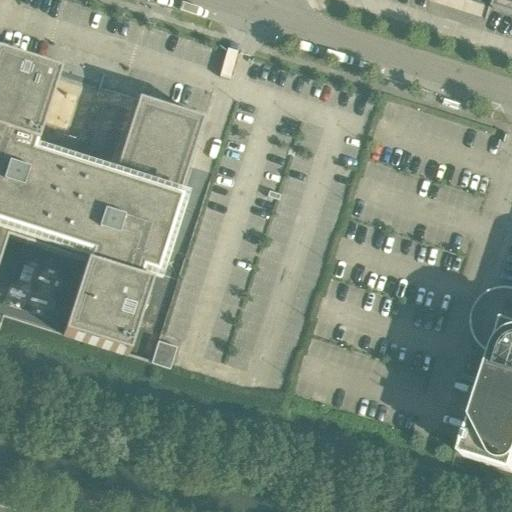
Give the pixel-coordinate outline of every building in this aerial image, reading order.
[(511,0),(497,0),(494,11),(511,16),(511,0)] [(62,337),(127,358),(203,121),(138,100),(115,172),(72,159),(72,158),(72,156),(71,155),(70,153),(69,152),(68,152),(67,151),(65,151),(64,151),(62,151),(61,152),(60,153),(59,154),(36,147),(59,75),(0,56),(0,257),(6,237),(86,262),(62,337)] [(267,198),(278,202),(280,196),(269,192),(267,198)] [(511,295),(511,296),(508,295),(505,295),(502,295),(500,296),(497,297),(494,298),(491,299),(489,301),(486,303),(484,305),(482,307),(480,311),(479,313),(478,316),(478,319),(477,322),(477,325),(478,328),(478,331),(479,334),(481,336),(482,339),(484,341),(486,344),(488,346),(491,347),(494,349),(497,350),(495,356),(464,451),(463,456),(463,457),(463,458),(464,459),(511,474),(511,295)] [(158,343),(150,365),(170,371),(177,349),(160,343),(158,343)]
